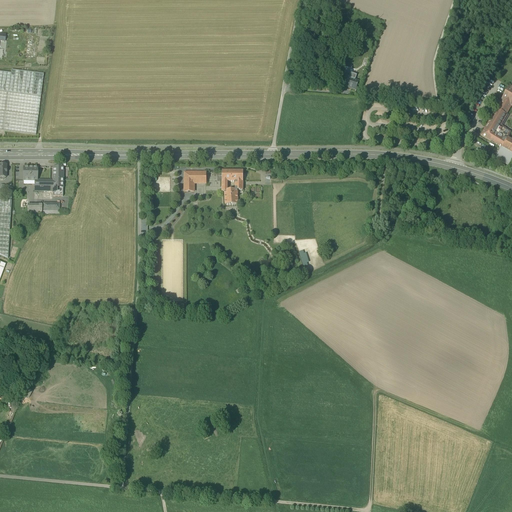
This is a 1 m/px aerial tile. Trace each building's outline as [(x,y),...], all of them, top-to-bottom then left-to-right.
[(0,91),(41,97),(43,74),(11,70),(11,73),(0,71),(0,91)] [(343,83),(346,84),(348,78),(355,80),(357,75),(346,71),(342,82),(343,83)] [(359,82),(355,80),(348,78),(346,84),(345,87),(356,90),(359,82)] [(481,136),(501,148),(502,148),(508,139),(508,138),(507,136),(509,136),(511,133),(505,129),(502,127),(501,125),(507,116),(505,115),(506,114),(507,114),(510,109),(510,107),(510,106),(511,107),(511,88),(510,87),(506,93),(505,94),(505,95),(501,101),(502,102),(497,110),(496,110),(481,136)] [(0,111),(38,116),(41,97),(0,91),(0,111)] [(0,130),(36,135),(38,116),(0,111),(0,130)] [(511,141),(508,139),(502,148),(511,154),(511,141)] [(508,166),(511,159),(511,154),(502,148),(501,148),(495,159),(508,166)] [(35,181),(36,181),(37,168),(23,168),(23,181),(35,181)] [(53,168),(53,181),(52,192),(52,197),(63,197),(63,168),(53,168)] [(222,172),(222,183),(227,183),(238,182),(243,182),(243,172),(222,172)] [(184,192),(194,192),(194,184),(206,184),(206,173),(185,173),(184,192)] [(34,191),(52,192),(53,181),(36,181),(35,181),(34,191)] [(238,190),(227,191),(225,191),(225,193),(225,206),(238,205),(238,191),(238,190)] [(0,255),(8,258),(11,200),(4,199),(4,201),(0,200),(0,255)] [(43,214),(48,215),(48,211),(59,211),(59,204),(43,204),(43,214)] [(27,214),(42,214),(42,206),(27,206),(27,214)] [(303,251),(299,252),(304,268),(308,266),(307,264),(309,263),(306,254),(304,254),(303,251)]
